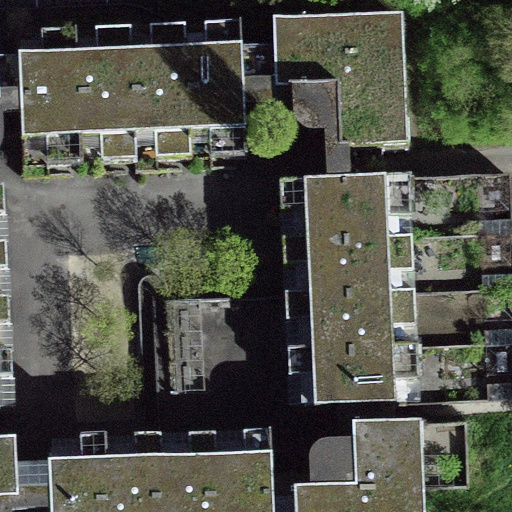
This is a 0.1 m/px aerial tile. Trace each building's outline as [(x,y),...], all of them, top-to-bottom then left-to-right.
[(0,0),(0,10),(122,5),(143,8),(163,18),(190,20),(217,11),(228,0),(0,0)] [(402,22),(273,27),(275,96),(336,94),(339,154),(408,152),(402,22)] [(241,30),(17,39),(22,146),(45,145),(46,169),(84,167),(83,143),(100,142),(101,166),(137,164),(136,140),(155,139),(156,163),(191,161),(190,137),(209,136),(210,161),(246,159),(241,30)] [(300,172),(329,170),(327,126),(298,127),(300,172)] [(410,183),(280,188),(281,217),(296,216),(297,244),(283,244),(284,271),(298,271),(300,298),(286,298),(287,325),(301,325),(303,353),(289,354),(290,380),(304,379),(305,411),(406,407),(405,384),(420,383),(418,347),(404,348),(403,330),(417,329),(416,292),(401,293),(401,276),(414,275),(413,239),(398,239),(397,221),(412,220),(410,183)] [(4,191),(0,190),(0,414),(0,415),(0,406),(0,381),(13,381),(12,354),(0,354),(0,327),(11,327),(10,299),(0,299),(0,272),(8,272),(7,245),(0,245),(0,217),(5,217),(4,191)] [(294,494),(294,511),(424,511),(422,427),(352,430),(356,492),(294,494)] [(81,457),(48,458),(50,511),(274,511),(271,434),(243,435),(244,449),(216,451),(216,436),(189,437),(189,452),(161,453),(161,439),(135,441),(135,454),(107,456),(106,441),(80,442),(81,457)] [(16,445),(0,445),(0,505),(18,505),(16,445)]
